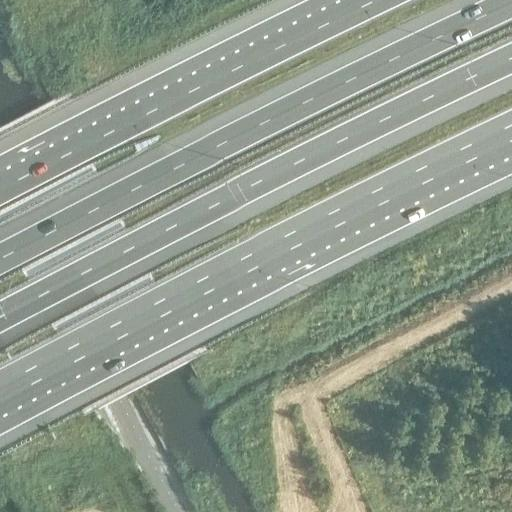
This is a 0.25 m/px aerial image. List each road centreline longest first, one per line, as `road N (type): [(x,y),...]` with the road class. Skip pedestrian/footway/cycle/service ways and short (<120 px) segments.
road 1 (motorway): [(0,390),(511,128)]
road 2 (motorway): [(0,312),(511,56)]
road 3 (motorway): [(510,0),(0,256)]
road 4 (motorway): [(375,0),(0,186)]
